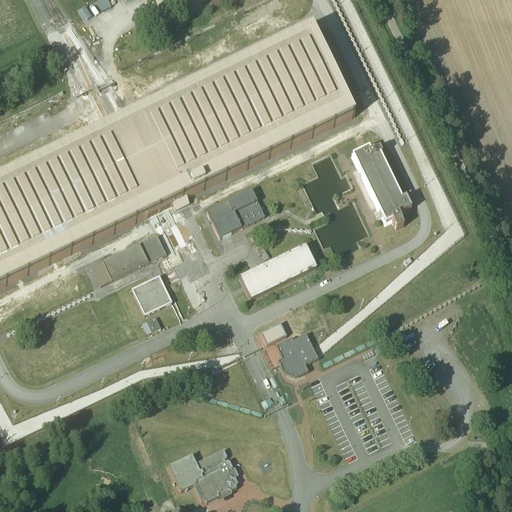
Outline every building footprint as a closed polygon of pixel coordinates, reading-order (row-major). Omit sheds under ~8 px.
[(100,12),(109,9),(106,0),(98,0),(96,1),(100,12)] [(114,137),(75,156),(73,152),(63,157),(65,160),(0,191),(0,276),(98,229),(100,232),(110,228),(108,224),(148,205),(160,199),(221,169),(222,173),(232,168),(230,165),(341,111),(326,82),(330,80),(325,70),(322,72),(307,43),(197,96),(195,93),(186,97),(187,101),(126,131),(114,137)] [(402,201),(380,157),(382,156),(379,151),(363,158),(362,155),(353,159),(385,226),(391,223),(396,232),(403,229),(398,218),(411,211),(405,200),(402,201)] [(251,193),(207,214),(220,242),(264,220),(251,193)] [(157,239),(139,247),(148,266),(166,258),(157,239)] [(139,247),(91,271),(100,290),(148,266),(139,247)] [(305,249),(239,281),(250,304),(316,272),(305,249)] [(159,278),(131,291),(144,319),(172,306),(159,278)] [(145,337),(160,331),(155,320),(140,326),(145,337)] [(305,338),(290,346),(289,344),(277,349),(285,365),(281,367),(285,376),(295,379),(304,375),(301,368),(305,366),(305,367),(316,361),(305,338)] [(223,453),(196,466),(192,457),(168,469),(181,495),(194,488),(202,504),(203,504),(206,505),(206,506),(219,500),(218,499),(219,496),(227,492),(229,493),(230,494),(236,492),(236,490),(237,487),(238,487),(235,481),(234,481),(231,480),(228,475),(231,473),(232,471),(229,465),(227,464),(225,465),(224,463),(226,462),(227,460),(223,453)]
